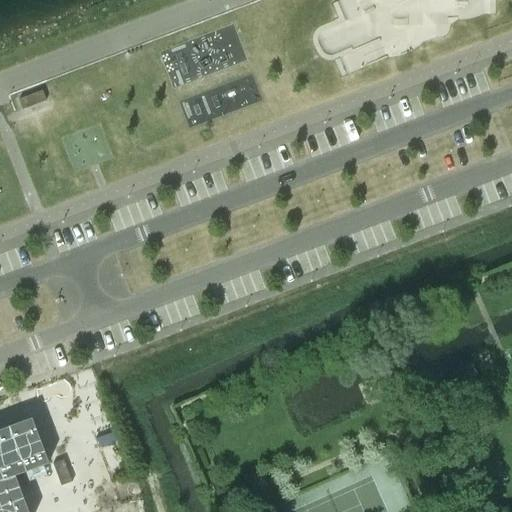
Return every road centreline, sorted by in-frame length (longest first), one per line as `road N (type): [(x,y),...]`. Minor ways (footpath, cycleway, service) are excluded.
road 1 (residential): [(0,357),(511,163)]
road 2 (residential): [(511,96),(0,289)]
